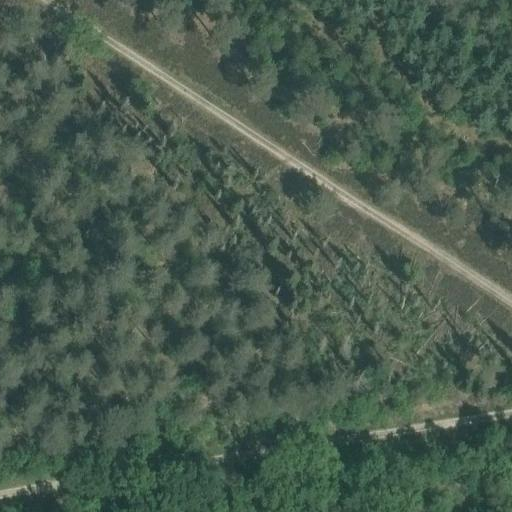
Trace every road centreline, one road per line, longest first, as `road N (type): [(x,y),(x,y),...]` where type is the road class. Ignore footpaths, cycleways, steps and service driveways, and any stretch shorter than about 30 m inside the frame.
road 1 (track): [(49,0),(511,307)]
road 2 (track): [(511,415),(0,490)]
